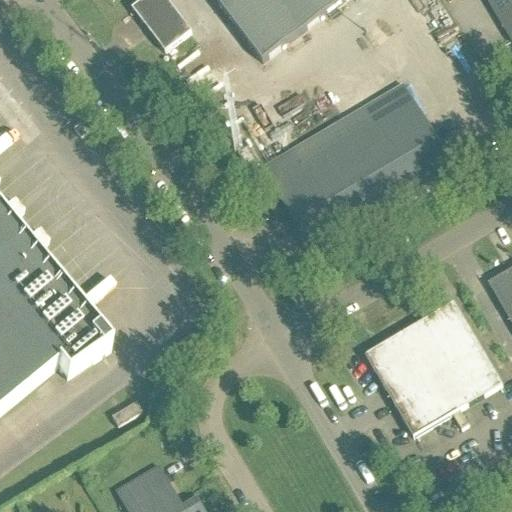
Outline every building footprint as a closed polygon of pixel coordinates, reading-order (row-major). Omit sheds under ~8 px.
[(192,39),(162,0),(152,0),(133,15),(166,59),(192,39)] [(211,0),(263,69),(353,0),(211,0)] [(511,0),(484,0),(511,46),(511,0)] [(314,262),(456,178),(404,90),(262,174),(314,262)] [(236,131),(219,142),(225,152),(242,142),(236,131)] [(250,154),(239,160),(249,177),(260,171),(250,154)] [(42,199),(68,181),(62,174),(36,192),(42,199)] [(58,223),(64,231),(93,211),(87,202),(58,223)] [(0,421),(57,374),(66,386),(92,368),(92,369),(110,357),(34,264),(33,264),(0,223),(0,421)] [(511,277),(493,289),(500,302),(498,304),(511,327),(511,277)] [(503,391),(455,310),(366,362),(415,444),(503,391)] [(119,433),(144,418),(138,408),(113,423),(119,433)] [(187,511),(183,511),(160,472),(117,498),(125,511),(202,511),(198,505),(187,511)]
